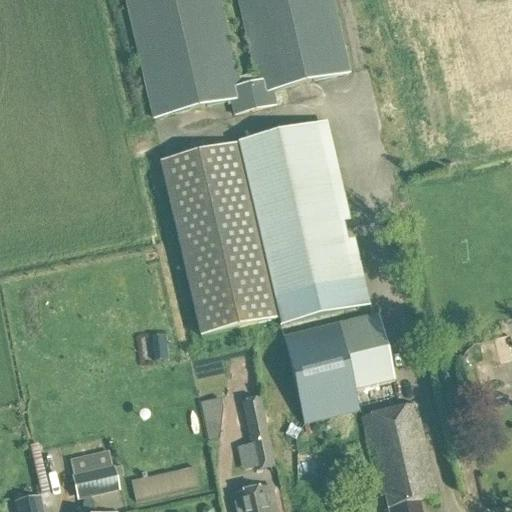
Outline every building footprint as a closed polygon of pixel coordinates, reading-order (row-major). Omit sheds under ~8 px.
[(125,0),(154,122),(232,104),(235,119),(273,110),(270,95),(347,77),(329,0),(238,0),(256,77),(236,82),(217,0),(125,0)] [(318,128),(159,165),(200,340),(277,322),(273,305),(355,286),(318,128)] [(360,415),(355,395),(395,384),(379,319),(284,342),(304,428),(360,415)] [(497,361),(511,359),(511,337),(495,339),(497,361)] [(166,338),(151,340),(154,364),(169,362),(166,338)] [(418,511),(418,506),(436,501),(416,410),(363,422),(380,500),(384,499),(387,511),(418,511)] [(219,443),(222,411),(202,415),(208,445),(219,443)] [(267,444),(251,447),(257,474),(272,471),(267,444)] [(37,447),(29,449),(40,496),(48,495),(37,447)] [(73,480),(77,500),(116,491),(112,471),(73,480)] [(135,505),(198,491),(193,471),(130,485),(135,505)] [(275,511),(271,490),(231,499),(234,511),(275,511)] [(14,506),(15,511),(40,511),(38,500),(14,506)]
